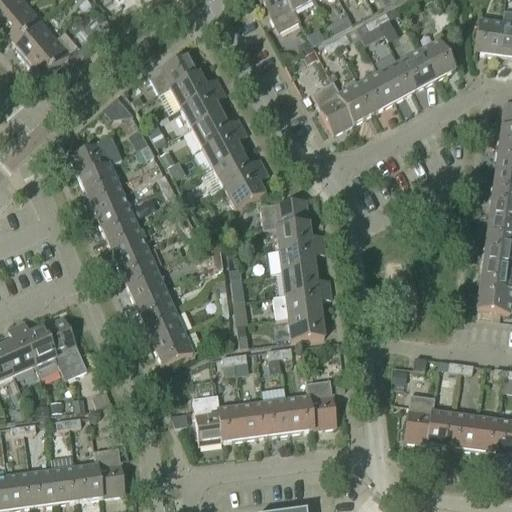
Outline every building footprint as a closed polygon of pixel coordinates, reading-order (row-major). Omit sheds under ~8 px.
[(16,0),(3,0),(0,3),(0,31),(25,10),(16,0)] [(292,16),(282,0),(256,0),(277,39),(299,27),(293,16),(292,16)] [(282,0),(292,16),(293,16),(312,5),(308,0),(282,0)] [(385,0),(375,0),(382,11),(390,7),(385,0)] [(92,11),(85,3),(77,9),(84,18),(92,11)] [(25,10),(0,31),(0,39),(6,47),(8,46),(12,50),(39,27),(25,10)] [(500,28),(496,62),(511,63),(511,18),(502,17),(500,28)] [(384,18),(373,24),(378,32),(388,26),(384,18)] [(346,20),(326,31),(331,40),(351,30),(346,20)] [(378,32),(373,24),(363,29),(367,37),(378,32)] [(477,25),(473,58),(496,62),(500,28),(477,25)] [(54,43),(39,27),(12,50),(16,55),(14,56),(24,68),(54,43)] [(333,45),(337,53),(340,59),(347,55),(344,50),(348,47),(344,39),(333,45)] [(54,43),(24,68),(34,80),(36,79),(41,84),(41,83),(51,75),(68,60),(54,43)] [(337,53),(333,45),(322,51),(327,59),(337,53)] [(417,56),(433,86),(454,74),(438,45),(417,56)] [(295,51),(300,60),(310,54),(305,46),(295,51)] [(311,56),(301,61),(305,69),(315,64),(311,56)] [(433,86),(417,56),(397,67),(413,96),(433,86)] [(168,94),(198,78),(186,57),(145,79),(157,101),(168,95),(168,94)] [(413,96),(397,67),(377,78),(393,107),(413,96)] [(51,75),(41,83),(49,92),(59,84),(51,75)] [(204,90),(198,78),(168,94),(168,95),(169,95),(179,114),(219,92),(215,84),(204,90)] [(377,78),(357,89),(373,118),(393,107),(377,78)] [(337,99),(330,88),(310,99),(332,140),(353,129),(337,99)] [(357,89),(337,99),(353,129),(373,118),(357,89)] [(224,101),(219,92),(179,114),(190,134),(219,118),(213,107),(224,101)] [(130,106),(134,113),(142,108),(138,101),(130,106)] [(133,122),(119,106),(116,102),(108,109),(119,123),(133,122)] [(511,133),(511,110),(502,109),(499,132),(511,133)] [(219,118),(190,134),(201,154),(241,132),(236,124),(226,130),(219,118)] [(159,134),(155,126),(145,132),(149,140),(159,134)] [(241,132),(201,154),(211,175),(241,159),(235,147),(245,141),(241,132)] [(511,133),(499,132),(496,154),(511,156),(511,133)] [(120,164),(110,142),(68,161),(77,183),(108,169),(120,164)] [(153,162),(147,151),(140,155),(146,166),(153,162)] [(511,156),(496,154),(493,177),(511,179),(511,156)] [(166,155),(160,159),(167,172),(174,169),(166,155)] [(247,170),(241,159),(211,175),(222,194),(263,173),(258,164),(247,170)] [(108,169),(77,183),(86,204),(117,190),(108,169)] [(267,181),(263,173),(222,194),(233,215),(263,199),(256,187),(267,181)] [(511,179),(493,177),(490,199),(511,202),(511,179)] [(163,181),(156,185),(161,196),(169,192),(163,181)] [(117,190),(86,204),(96,224),(126,211),(117,190)] [(169,192),(161,196),(167,207),(175,202),(169,192)] [(511,202),(490,199),(487,223),(511,226),(511,202)] [(274,233),(307,229),(304,205),(258,212),(261,235),(274,233)] [(126,211),(96,224),(105,245),(136,232),(126,211)] [(190,232),(184,222),(177,226),(183,236),(190,232)] [(511,226),(487,223),(484,246),(511,249),(511,226)] [(234,224),(223,225),(224,239),(235,238),(234,224)] [(309,242),(307,229),(274,233),(277,256),(322,250),(321,240),(309,242)] [(136,232),(105,245),(114,266),(145,253),(136,232)] [(196,243),(190,232),(183,236),(189,247),(196,243)] [(511,249),(484,246),(481,267),(511,271),(511,249)] [(218,250),(210,251),(211,263),(219,262),(218,250)] [(322,250),(277,256),(265,257),(269,279),(280,277),(313,273),(312,261),(323,259),(322,250)] [(154,274),(145,253),(114,266),(123,287),(154,274)] [(233,253),(224,254),(225,262),(234,261),(233,253)] [(219,262),(211,263),(213,275),(221,274),(219,262)] [(511,271),(481,267),(478,291),(511,295),(511,294),(511,271)] [(230,284),(239,283),(238,273),(228,274),(230,284)] [(313,273),(280,277),(283,301),(328,295),(327,286),(315,287),(313,273)] [(163,295),(154,274),(123,287),(133,308),(163,295)] [(241,283),(230,285),(232,307),(244,306),(241,283)] [(511,295),(478,291),(475,315),(508,319),(511,295)] [(163,295),(133,308),(142,329),(173,316),(163,295)] [(283,301),(271,303),(274,325),(286,324),(320,319),(318,306),(329,305),(328,295),(283,301)] [(224,297),(216,298),(217,310),(226,309),(224,297)] [(226,309),(217,310),(219,322),(227,321),(226,309)] [(182,337),(173,316),(142,329),(151,350),(182,337)] [(245,317),(234,319),(235,330),(237,330),(247,329),(245,317)] [(320,319),(286,324),(289,347),(323,343),(320,319)] [(62,323),(42,332),(55,362),(53,364),(58,376),(59,375),(64,386),(86,376),(62,323)] [(55,362),(42,332),(28,338),(23,327),(15,330),(33,372),(34,372),(39,384),(58,376),(53,364),(55,362)] [(238,353),(246,352),(243,329),(237,330),(235,330),(238,353)] [(11,345),(0,350),(0,353),(12,381),(33,372),(15,330),(6,334),(11,345)] [(192,358),(182,337),(151,350),(161,372),(192,358)] [(0,386),(12,381),(0,353),(0,386)] [(278,354),(279,363),(291,361),(289,353),(278,354)] [(279,363),(278,354),(266,356),(267,365),(279,363)] [(245,359),(233,360),(234,369),(246,367),(245,359)] [(233,360),(220,362),(223,380),(235,379),(234,369),(233,360)] [(423,377),(425,365),(413,363),(411,375),(423,377)] [(268,366),(270,378),(280,376),(278,364),(268,366)] [(458,378),(459,370),(448,368),(446,376),(458,378)] [(459,370),(458,378),(470,379),(471,371),(459,370)] [(504,384),(505,376),(493,374),(492,382),(504,384)] [(406,377),(392,375),(390,387),(404,390),(406,377)] [(307,402),(311,435),(335,432),(328,386),(304,389),(305,402),(307,402)] [(430,416),(431,416),(433,403),(409,400),(402,446),(426,449),(430,416)] [(216,414),(218,414),(216,401),(191,404),(197,450),(221,447),(216,414)] [(307,402),(305,402),(284,405),(289,438),(311,435),(307,402)] [(81,405),(74,406),(75,418),(82,417),(81,405)] [(284,405),(262,408),(266,441),(289,438),(284,405)] [(60,408),(51,409),(52,419),(60,419),(60,408)] [(266,441),(262,408),(239,411),(243,444),(266,441)] [(36,412),(37,422),(47,421),(46,411),(36,412)] [(239,411),(218,414),(216,414),(221,447),(243,444),(239,411)] [(99,415),(88,416),(89,427),(96,427),(100,421),(99,415)] [(430,416),(426,449),(448,453),(453,419),(431,416),(430,416)] [(453,419),(448,453),(471,456),(476,422),(453,419)] [(184,421),(170,423),(174,433),(186,431),(184,421)] [(78,422),(66,424),(67,433),(80,431),(78,422)] [(498,425),(476,422),(471,456),(494,459),(498,425)] [(66,424),(55,426),(56,435),(67,433),(66,424)] [(511,427),(498,425),(494,459),(511,460),(511,427)] [(21,431),(23,440),(35,438),(34,429),(21,431)] [(23,440),(21,431),(9,433),(10,441),(23,440)] [(95,470),(100,503),(123,500),(117,453),(92,457),(94,470),(95,470)] [(94,470),(73,473),(77,506),(100,503),(95,470),(94,470)] [(73,473),(50,476),(54,509),(77,506),(73,473)] [(50,476),(27,479),(32,511),(54,509),(50,476)] [(31,511),(32,511),(27,479),(5,482),(8,511),(31,511)] [(8,511),(5,482),(0,482),(0,511),(8,511)]
